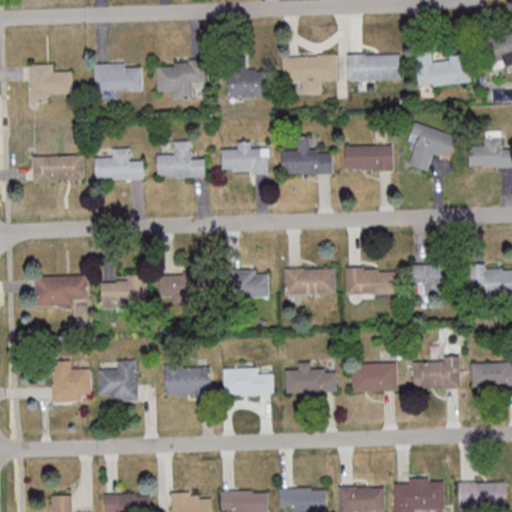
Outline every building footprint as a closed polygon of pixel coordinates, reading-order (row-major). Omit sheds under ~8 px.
[(511,33),(485,41),(492,68),(511,62),(511,33)] [(471,83),(469,57),(434,59),(433,52),(416,53),(419,86),(471,83)] [(348,54),(348,80),(400,78),(399,54),(363,55),(363,53),(348,54)] [(336,54),(337,80),(283,81),(283,57),(318,56),(317,54),(336,54)] [(156,66),(157,91),(173,90),(173,99),(192,98),(191,82),(205,82),(204,58),(188,59),(188,62),(174,62),(174,65),(156,66)] [(93,63),(94,90),(142,88),(141,66),(124,67),(124,62),(93,63)] [(28,64),(53,63),(53,71),(70,71),(71,93),(47,94),(47,101),(30,102),(28,64)] [(269,96),(269,68),(229,68),(229,96),(269,96)] [(410,165),(428,171),(434,153),(446,157),(453,134),(415,122),(411,135),(419,138),(410,165)] [(511,168),(511,148),(503,148),(503,134),(485,133),(485,146),(471,146),(470,167),(511,168)] [(281,150),(297,149),(296,136),(308,135),(309,148),(317,148),(317,153),(331,153),(332,172),(299,173),(299,170),(281,170),(281,150)] [(156,154),(174,154),(174,140),(191,140),(192,158),(204,158),(205,176),(174,177),(174,174),(157,175),(156,154)] [(221,148),(237,148),(237,141),(250,141),(250,148),(260,147),(260,156),(267,156),(268,173),(251,174),(251,171),(232,171),(232,168),(221,169),(221,148)] [(392,171),(391,144),(345,145),(345,169),(360,168),(360,170),(377,169),(377,171),(392,171)] [(94,157),(112,156),(112,148),(129,148),(129,160),(143,160),(143,179),(112,180),(112,177),(95,177),(94,157)] [(32,155),(83,154),(84,177),(80,178),(80,180),(65,180),(65,178),(53,178),(54,182),(33,182),(32,155)] [(424,295),(448,295),(448,264),(412,264),(412,284),(424,284),(424,295)] [(284,268),(285,294),(335,292),(335,268),(304,269),(303,267),(284,268)] [(346,267),(347,294),(393,292),(393,267),(362,268),(362,267),(346,267)] [(511,294),(511,268),(486,268),(486,295),(511,294)] [(225,270),(226,297),(269,296),(268,273),(255,274),(254,270),(225,270)] [(161,300),(210,299),(210,273),(160,274),(161,300)] [(90,303),(89,274),(36,275),(37,304),(90,303)] [(102,278),(102,305),(147,306),(148,278),(102,278)] [(460,358),(414,359),(415,388),(461,387),(460,358)] [(72,360),(53,360),(53,400),(91,399),(91,369),(72,369),(72,360)] [(118,360),(118,369),(100,369),(100,398),(140,398),(140,360),(118,360)] [(287,369),(287,392),(338,391),(337,369),(312,369),(312,362),(299,362),(300,369),(287,369)] [(511,362),(473,362),(474,385),(511,385),(511,362)] [(354,390),(398,390),(398,363),(354,363),(354,390)] [(212,393),(212,368),(165,368),(165,393),(212,393)] [(274,368),(225,368),(225,394),(274,394),(274,368)] [(458,481),(459,508),(506,507),(505,482),(474,483),(474,481),(458,481)] [(395,482),(395,511),(445,511),(445,482),(395,482)] [(385,510),(385,485),(339,485),(339,511),(375,511),(375,510),(385,510)] [(279,488),(311,487),(311,489),(325,489),(326,509),(310,509),(310,511),(292,511),(292,506),(279,506),(279,488)] [(221,491),(253,489),(253,492),(267,492),(268,511),(252,511),(234,511),(234,508),(221,509),(221,491)] [(173,491),(173,511),(212,511),(212,499),(201,499),(201,491),(173,491)] [(104,511),(103,494),(135,493),(135,495),(149,495),(149,511),(104,511)] [(53,511),(73,511),(74,495),(53,495),(53,511)]
